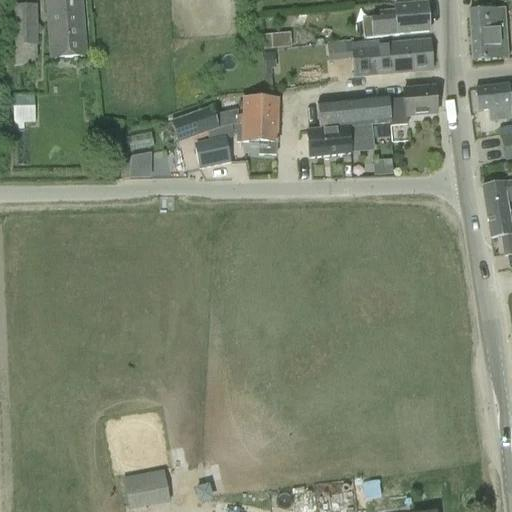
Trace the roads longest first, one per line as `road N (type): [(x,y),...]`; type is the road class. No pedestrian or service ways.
road 1 (residential): [(0,194),(462,184)]
road 2 (tertiary): [(511,469),(462,184)]
